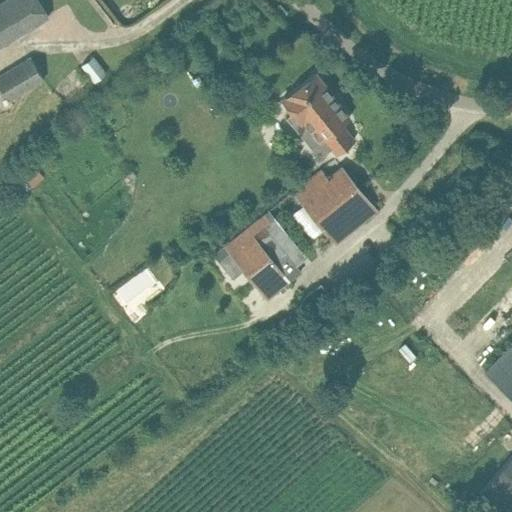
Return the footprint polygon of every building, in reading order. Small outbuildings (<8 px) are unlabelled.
[(0,45),(48,16),(37,0),(5,0),(0,3),(0,45)] [(0,88),(8,101),(43,79),(44,79),(30,57),(0,75),(0,88)] [(91,81),(103,75),(93,57),(82,63),(91,81)] [(325,86),(315,73),(282,100),(292,112),(295,110),(320,141),(324,138),(337,154),(353,140),(341,124),(349,118),(324,87),(325,86)] [(309,177),(292,191),(334,243),(376,210),(341,166),(331,175),(329,173),(326,176),(327,178),(318,185),(316,186),(309,177)] [(247,227),(225,245),(267,298),(268,298),(289,280),(301,272),(288,255),(276,264),(260,243),(271,235),(258,218),(247,227)] [(320,284),(301,299),(312,313),(331,297),(320,284)] [(511,344),(486,372),(511,397),(511,344)] [(511,511),(511,457),(510,455),(476,495),(496,511),(511,511)]
